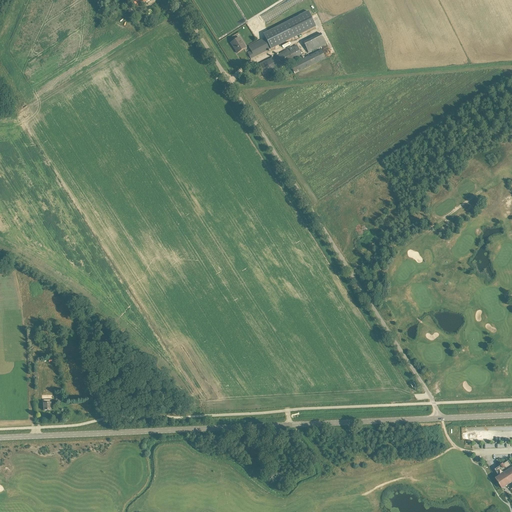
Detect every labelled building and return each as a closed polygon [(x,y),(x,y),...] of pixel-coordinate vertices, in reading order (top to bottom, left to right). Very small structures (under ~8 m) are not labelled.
[(248,53),(251,59),(316,27),(308,11),(263,34),(265,38),(249,46),(251,51),(248,53)] [(307,52),(318,47),(325,43),(320,33),(302,42),(307,52)] [(245,48),(239,38),(232,42),(234,46),(236,48),(235,49),(237,53),(245,48)] [(263,75),(301,55),(296,45),(258,64),(263,75)] [(294,73),(321,60),(326,58),(322,49),(290,65),(294,73)] [(41,340),(51,338),(49,328),(39,331),(41,340)] [(51,410),(51,408),(51,403),(52,403),(52,395),(43,396),(44,403),(42,404),(42,407),(44,407),(44,411),(51,410)] [(495,470),(499,476),(495,478),(502,489),(511,483),(511,465),(509,461),(495,470)]
